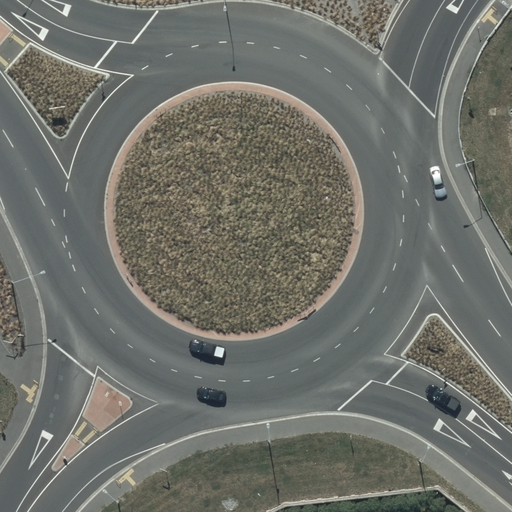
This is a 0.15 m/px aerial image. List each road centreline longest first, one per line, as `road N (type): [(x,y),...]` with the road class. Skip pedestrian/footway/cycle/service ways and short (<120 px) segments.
road 1 (secondary): [(79,272),(72,221),(81,170),(106,125),(144,90),(201,66)]
road 2 (secondary): [(511,462),(421,396),(371,380),(297,372)]
road 3 (secondary): [(201,66),(252,64),(300,77),(342,104),(383,166)]
road 4 (unclassified): [(228,385),(105,452),(44,511)]
road 5 (secondary): [(392,190),(393,253),(384,284),(349,336),(297,372)]
road 6 (unclassified): [(9,511),(16,480),(106,323)]
road 7 (secondary): [(392,190),(511,351)]
road 8 (secondary): [(19,0),(59,25),(201,66)]
road 9 (motorway): [(444,0),(422,41),(383,166)]
road 10 (secondary): [(79,272),(0,129)]
road 11 (secondary): [(228,385),(182,377),(140,356),(106,323)]
